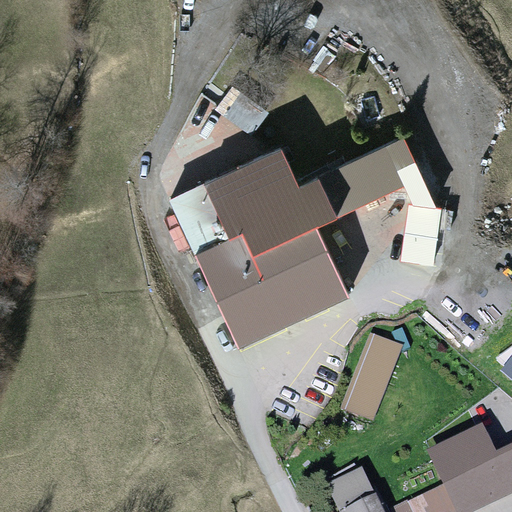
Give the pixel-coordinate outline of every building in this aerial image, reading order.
[(227,117),(253,133),(265,112),(239,97),(227,117)] [(287,140),(174,187),(237,340),(349,294),(349,286),(322,218),(408,183),(411,190),(404,259),(436,262),(442,209),(422,161),(423,150),(415,132),(410,131),(302,176),(287,140)] [(373,333),(345,410),(376,421),(404,345),(373,333)] [(511,358),(502,371),(511,379),(511,358)] [(476,511),(511,497),(511,444),(498,450),(487,423),(429,447),(446,486),(393,508),(394,511),(476,511)] [(330,480),(342,511),(387,511),(368,465),(330,480)]
